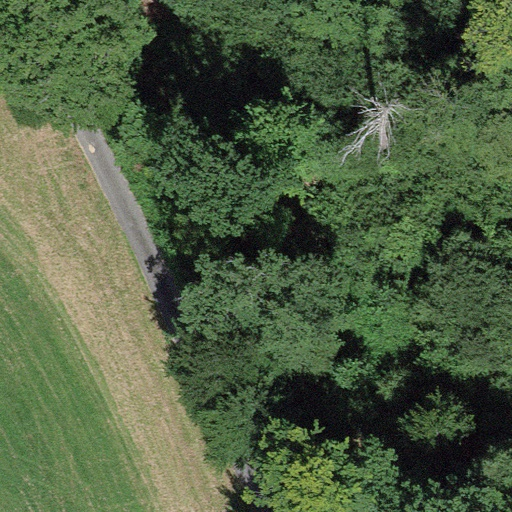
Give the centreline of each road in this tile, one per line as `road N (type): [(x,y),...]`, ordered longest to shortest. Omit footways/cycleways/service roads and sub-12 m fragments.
road 1 (track): [(98,0),(472,399),(511,415)]
road 2 (track): [(26,0),(237,448),(279,511)]
